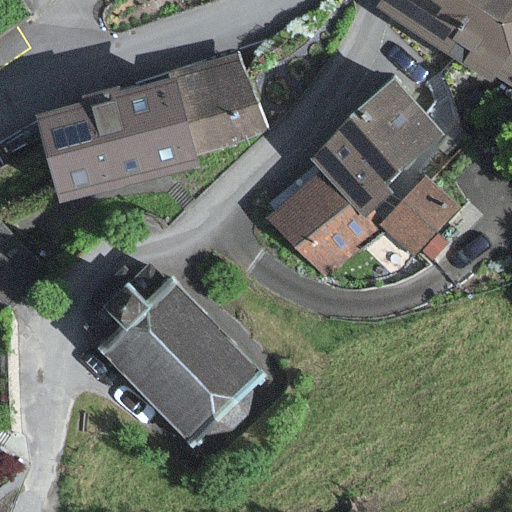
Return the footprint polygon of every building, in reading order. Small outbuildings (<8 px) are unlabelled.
[(511,0),(389,0),(384,8),(511,89),(511,0)] [(257,131),(237,60),(188,74),(186,69),(39,109),(64,198),(197,162),(193,149),(257,131)] [(318,156),(326,164),(371,211),(394,189),(387,182),(443,129),(396,81),(318,156)] [(330,271),(382,222),(371,211),(326,164),(274,214),(330,271)] [(455,205),(429,181),(389,224),(415,248),(455,205)] [(0,309),(47,267),(0,215),(0,309)] [(267,379),(185,283),(158,306),(141,287),(113,311),(133,334),(108,356),(186,447),(267,379)]
